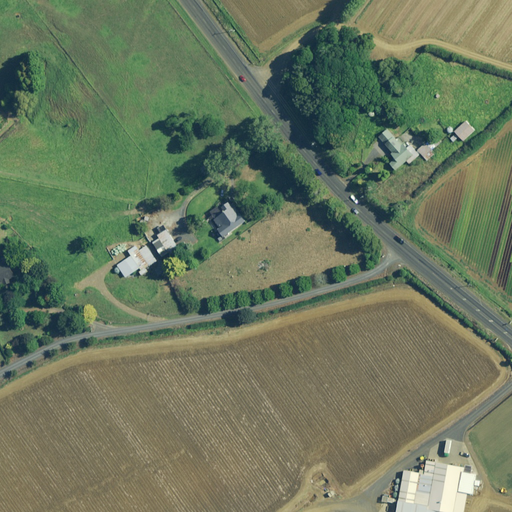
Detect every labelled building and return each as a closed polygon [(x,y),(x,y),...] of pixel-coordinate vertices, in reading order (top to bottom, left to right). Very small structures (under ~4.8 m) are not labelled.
[(384,104),(378,109),(383,115),(390,110),(384,104)] [(475,130),(467,121),(456,132),(464,141),(475,130)] [(389,129),(380,137),(387,145),(383,149),(387,154),(390,151),(396,158),(391,163),(397,170),(408,161),(410,164),(420,155),(412,146),(409,148),(404,143),(403,145),(389,129)] [(460,137),(456,134),(451,139),(454,142),(460,137)] [(438,145),(433,139),(426,144),(428,146),(421,153),(428,161),(436,154),(432,150),(438,145)] [(237,218),(228,205),(221,209),(224,214),(219,217),(213,221),(220,230),(218,231),(223,240),(246,223),(240,216),(237,218)] [(168,254),(170,258),(180,252),(176,246),(166,230),(157,236),(168,254)] [(187,248),(184,242),(176,246),(180,252),(187,248)] [(131,257),(117,266),(125,279),(139,270),(141,272),(139,273),(141,277),(147,273),(145,270),(149,267),(157,262),(147,247),(139,252),(136,247),(128,252),(131,257)] [(0,281),(2,281),(4,284),(10,281),(9,278),(15,275),(8,259),(0,262),(0,260),(0,281)] [(382,501),(400,504),(399,505),(398,511),(466,511),(470,494),(473,494),(477,475),(465,472),(466,468),(459,466),(439,462),(428,460),(426,471),(421,470),(420,474),(405,471),(401,498),(383,494),(382,501)]
